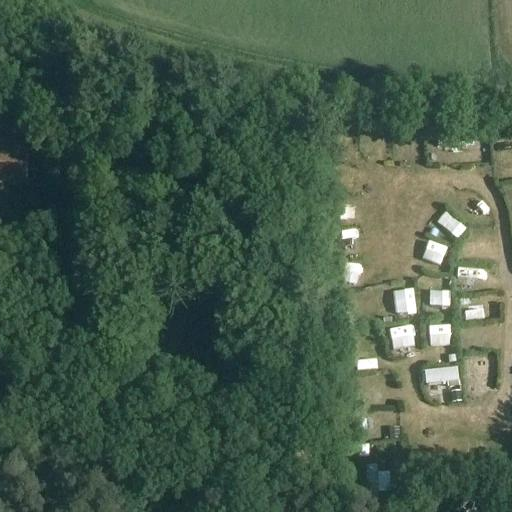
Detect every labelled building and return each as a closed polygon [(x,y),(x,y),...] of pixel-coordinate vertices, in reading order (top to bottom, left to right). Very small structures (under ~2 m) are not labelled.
[(400,140),(401,149),(437,145),(436,136),(400,140)] [(0,177),(24,178),(25,141),(0,140),(0,177)] [(349,296),(363,296),(362,278),(348,278),(349,296)] [(364,286),(365,310),(378,309),(376,286),(364,286)] [(403,294),(384,298),(386,309),(406,305),(403,294)] [(423,318),(445,318),(446,307),(423,307),(423,318)] [(391,322),(390,334),(410,334),(410,323),(391,322)] [(347,347),(356,347),(354,333),(346,334),(347,347)] [(337,355),(317,357),(319,368),(338,365),(337,355)] [(494,355),(486,355),(486,364),(494,364),(494,355)] [(386,385),(421,384),(420,366),(385,368),(386,385)] [(452,404),(461,404),(460,393),(451,394),(452,404)] [(389,475),(377,476),(378,495),(390,494),(389,475)]
